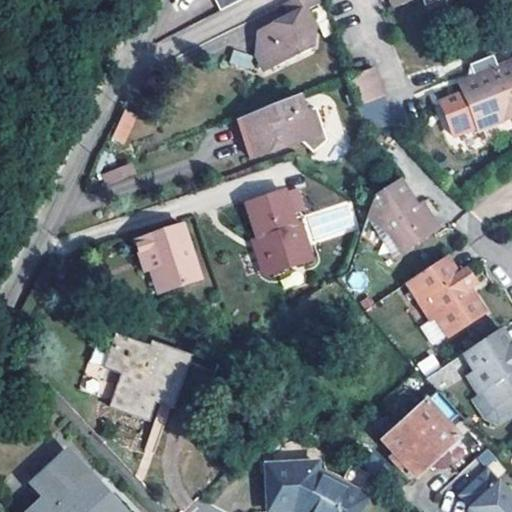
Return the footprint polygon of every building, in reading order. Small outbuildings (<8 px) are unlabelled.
[(317,0),(290,0),(282,4),(288,18),(254,36),(256,57),(262,72),(308,51),(311,29),(303,13),(320,6),(317,0)] [(387,0),(392,9),(412,0),(387,0)] [(419,0),(424,9),(444,0),(419,0)] [(231,67),(252,67),(252,52),(230,53),(231,67)] [(511,110),(511,108),(498,74),(496,69),(492,57),(468,67),(472,79),(459,84),(463,94),(439,103),(452,135),(476,126),(478,130),(502,121),(500,115),(511,110)] [(511,62),(507,65),(509,70),(498,74),(511,108),(511,62)] [(507,65),(496,69),(498,74),(509,70),(507,65)] [(343,78),(354,111),(384,101),(373,68),(343,78)] [(297,98),(236,121),(247,147),(259,142),(264,156),(302,142),(308,149),(326,143),(314,110),(303,114),(297,98)] [(110,140),(125,146),(138,115),(123,109),(110,140)] [(511,110),(500,115),(502,121),(511,116),(511,110)] [(259,142),(247,147),(252,160),(264,156),(259,142)] [(308,149),(312,155),(326,143),(308,149)] [(129,163),(101,173),(110,196),(138,186),(129,163)] [(281,192),(246,205),(259,241),(260,245),(262,249),(257,251),(265,272),(272,275),(313,260),(299,224),(294,225),(290,215),(304,210),(296,189),(282,194),(281,192)] [(425,235),(416,223),(409,223),(402,215),(384,189),(369,199),(360,206),(358,223),(383,246),(391,260),(425,235)] [(312,241),(357,231),(350,201),(305,212),(312,241)] [(409,223),(416,223),(407,212),(402,215),(409,223)] [(358,223),(358,225),(382,267),(391,260),(383,246),(358,223)] [(145,267),(147,273),(155,297),(197,282),(178,227),(130,243),(137,261),(143,259),(145,267)] [(447,257),(406,286),(431,324),(438,320),(452,340),(487,315),(471,293),(479,287),(468,273),(461,277),(447,257)] [(143,259),(137,261),(141,275),(147,273),(145,267),(143,259)] [(499,330),(427,381),(441,396),(467,378),(480,397),(485,394),(496,410),(511,397),(511,346),(511,347),(499,330)] [(215,375),(115,342),(106,370),(121,376),(110,411),(147,423),(154,403),(164,406),(201,418),(215,375)] [(425,375),(440,366),(432,353),(417,363),(425,375)] [(428,403),(385,441),(418,480),(440,460),(460,441),(428,403)] [(373,454),(361,467),(394,496),(404,484),(373,454)] [(66,456),(34,484),(47,497),(30,511),(125,511),(109,493),(104,498),(100,493),(66,456)] [(268,467),(270,511),(279,511),(304,511),(306,511),(362,511),(368,500),(320,475),(319,465),(268,467)] [(469,511),(468,511),(511,511),(511,496),(488,472),(460,498),(471,510),(469,511)]
